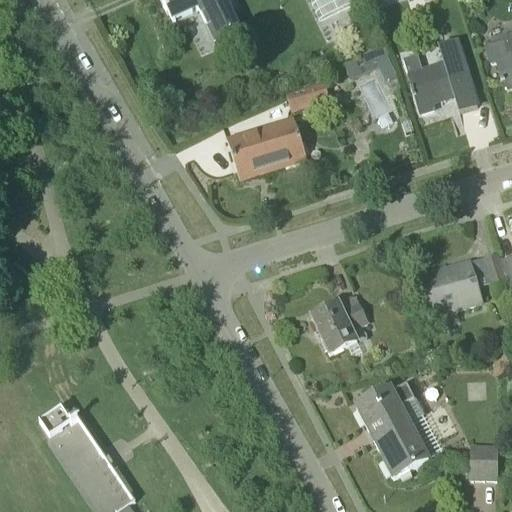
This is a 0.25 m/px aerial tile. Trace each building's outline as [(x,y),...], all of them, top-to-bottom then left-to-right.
[(231,14),(230,14),(223,0),(159,0),(167,15),(168,15),(173,25),(199,13),(216,48),(241,36),(231,14)] [(511,59),(509,61),(505,46),(486,52),(491,67),(496,66),(504,92),(511,89),(511,59)] [(477,110),(457,47),(439,52),(444,68),(422,75),(417,59),(403,63),(420,118),(434,113),(432,107),(454,100),(459,116),(477,110)] [(382,53),(363,61),(366,67),(384,58),(382,53)] [(290,117),(329,105),(324,86),(285,98),(290,117)] [(411,123),(403,126),(406,137),(414,135),(411,123)] [(241,184),(240,179),(263,172),(264,177),(306,164),(293,125),(227,146),(239,185),(241,184)] [(483,263),(490,288),(505,283),(498,258),(483,263)] [(456,315),(481,307),(469,267),(416,283),(426,315),(453,307),(456,315)] [(351,333),(366,325),(354,303),(340,310),(339,309),(311,322),(329,359),(356,344),(351,333)] [(393,484),(428,465),(399,411),(413,403),(405,387),(391,395),(390,393),(356,411),(383,463),(382,463),(393,484)] [(62,408),(40,424),(56,446),(78,430),(62,408)] [(496,485),(497,465),(497,450),(471,450),(470,485),(496,485)]
